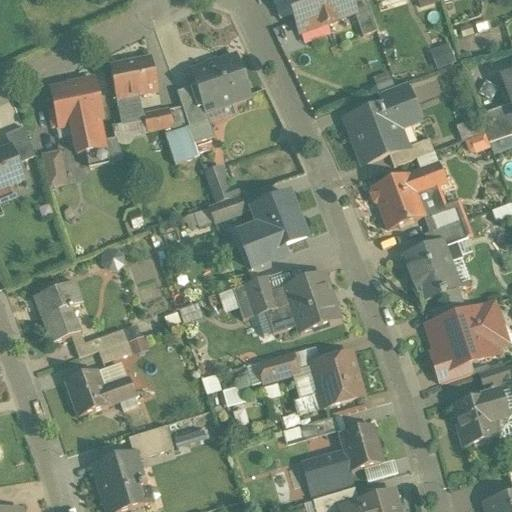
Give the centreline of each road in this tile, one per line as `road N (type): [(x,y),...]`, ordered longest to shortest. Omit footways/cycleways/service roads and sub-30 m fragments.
road 1 (residential): [(437,511),(353,241),(240,0)]
road 2 (residential): [(68,511),(0,304)]
road 3 (residential): [(161,17),(0,95)]
